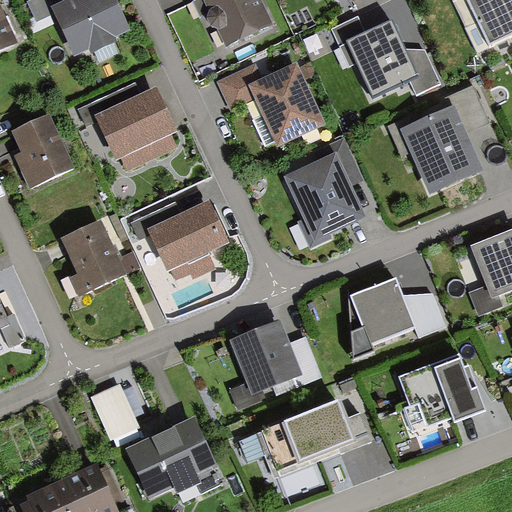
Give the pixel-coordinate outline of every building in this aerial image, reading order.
[(57,12),(77,53),(131,28),(118,0),(31,0),(27,2),(36,22),(57,12)] [(264,0),(204,0),(227,44),(275,20),(264,0)] [(511,35),(511,0),(451,0),(476,53),(511,35)] [(0,51),(19,43),(0,3),(0,51)] [(415,79),(392,26),(350,45),(373,97),(415,79)] [(326,124),(299,63),(249,84),(276,146),(326,124)] [(139,93),(134,82),(78,108),(86,125),(100,118),(125,171),(175,148),(169,135),(177,131),(156,85),(139,93)] [(76,168),(50,115),(13,133),(23,154),(15,158),(31,190),(76,168)] [(452,117),(404,136),(430,199),(477,180),(452,117)] [(342,137),(312,151),(317,161),(287,175),(308,216),(296,222),(309,249),(331,239),(328,232),(368,213),(355,186),(364,181),(342,137)] [(212,202),(150,231),(177,287),(215,269),(207,251),(230,240),(212,202)] [(119,259),(101,221),(64,238),(81,275),(71,280),(79,297),(140,269),(132,253),(119,259)] [(511,229),(471,246),(487,285),(470,292),(480,316),(504,306),(499,295),(511,290),(511,229)] [(350,296),(354,361),(375,352),(372,345),(416,327),(403,297),(396,277),(350,296)] [(433,294),(403,297),(416,327),(420,337),(446,327),(433,294)] [(0,331),(12,326),(0,299),(0,331)] [(280,320),(231,341),(248,383),(231,390),(239,410),(266,399),(263,390),(273,386),(303,374),(291,343),(280,320)] [(303,374),(273,386),(277,395),(322,377),(306,336),(291,343),(303,374)] [(470,365),(465,367),(460,353),(399,377),(410,404),(402,408),(412,434),(452,419),(454,425),(488,411),(470,365)] [(119,385),(92,397),(112,442),(139,430),(119,385)] [(340,400),(257,433),(276,478),(340,452),(340,454),(372,441),(361,412),(347,417),(340,400)] [(227,481),(196,417),(128,449),(151,498),(176,486),(179,491),(197,483),(202,492),(227,481)] [(100,470),(97,463),(29,496),(31,500),(21,505),(24,511),(118,511),(115,505),(125,501),(108,466),(100,470)]
